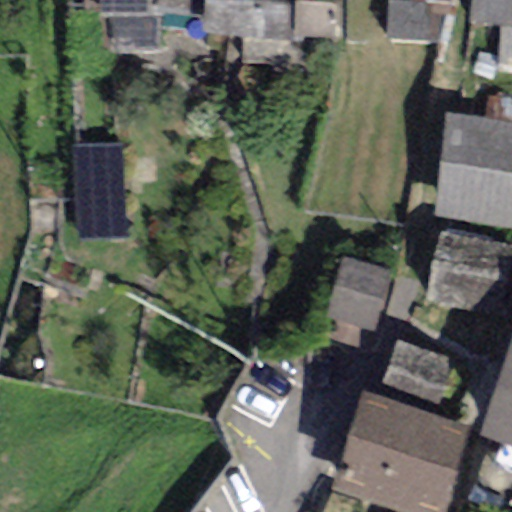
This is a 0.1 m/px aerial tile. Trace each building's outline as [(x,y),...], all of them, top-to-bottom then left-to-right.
[(100,0),(102,21),(157,16),(201,15),(202,0),(100,0)] [(333,0),(208,0),(208,39),(332,41),(333,0)] [(511,0),(472,0),(471,26),(511,29),(511,0)] [(511,127),(448,120),(435,224),(511,233),(511,127)] [(132,234),(128,142),(78,144),(83,237),(132,234)] [(511,252),(439,237),(426,305),(499,318),(511,252)] [(390,277),(342,265),(327,324),(376,336),(390,277)] [(396,348),(384,390),(437,405),(449,363),(396,348)] [(511,363),(480,450),(511,461),(511,363)] [(360,399),(331,490),(399,511),(443,511),(469,433),(360,399)]
